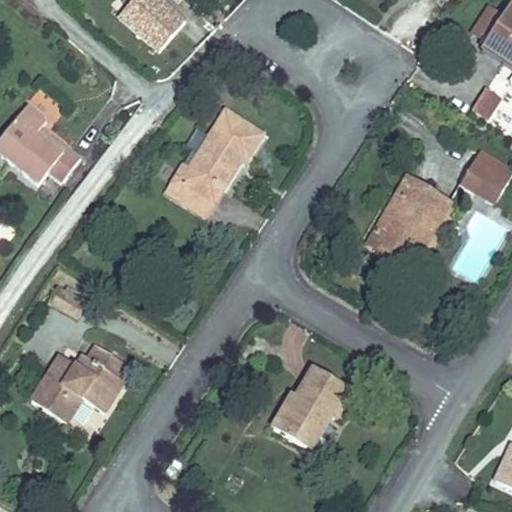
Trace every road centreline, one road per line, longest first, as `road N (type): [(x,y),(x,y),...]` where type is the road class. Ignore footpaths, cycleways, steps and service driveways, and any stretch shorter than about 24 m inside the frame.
road 1 (residential): [(255,271),(366,89),(298,28),(239,14),(168,99)]
road 2 (residential): [(106,504),(255,271)]
road 3 (residential): [(460,395),(255,271)]
road 4 (unclassified): [(97,179),(0,309)]
road 5 (unclassified): [(168,99),(47,0)]
road 6 (residential): [(460,395),(396,511)]
